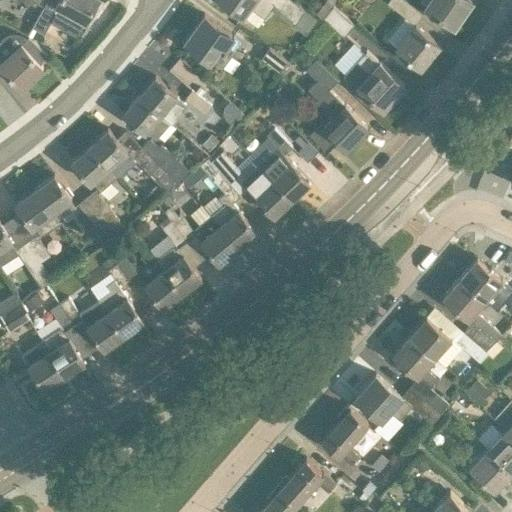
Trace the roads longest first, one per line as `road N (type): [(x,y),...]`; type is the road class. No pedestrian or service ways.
road 1 (tertiary): [(34,454),(176,360),(334,233),(435,130),(511,35)]
road 2 (residential): [(189,511),(440,217),(466,203),(480,208)]
road 3 (residential): [(0,141),(142,0)]
